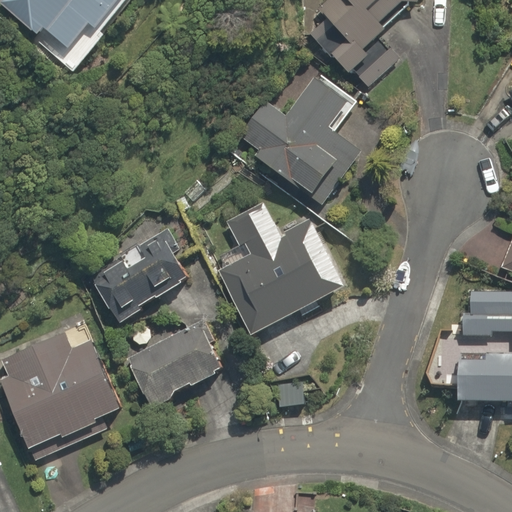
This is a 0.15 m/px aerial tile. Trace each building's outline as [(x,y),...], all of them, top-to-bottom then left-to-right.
[(0,0),(0,4),(35,33),(29,40),(63,68),(119,0),(0,0)] [(312,0),(288,25),(365,99),(402,60),(378,37),(413,0),(312,0)] [(253,149),(245,159),(304,204),(308,199),(318,206),(361,151),(333,130),(356,100),(313,66),(279,110),(265,99),(237,137),(253,149)] [(511,86),(502,92),(511,110),(511,86)] [(288,227),(270,192),(219,219),(238,254),(212,267),(245,331),(337,283),(304,219),(288,227)] [(104,254),(108,260),(86,274),(117,321),(188,273),(157,227),(136,241),(132,235),(104,254)] [(511,227),(497,267),(511,272),(511,227)] [(511,291),(460,289),(458,334),(510,336),(509,349),(481,347),(480,355),(449,353),(447,395),(506,398),(506,406),(511,406),(511,291)] [(114,344),(120,356),(145,404),(217,367),(192,319),(164,333),(158,321),(114,344)] [(65,449),(60,437),(96,421),(93,414),(118,403),(89,338),(67,348),(58,327),(0,352),(0,359),(6,374),(0,376),(0,393),(23,446),(32,465),(65,449)]
